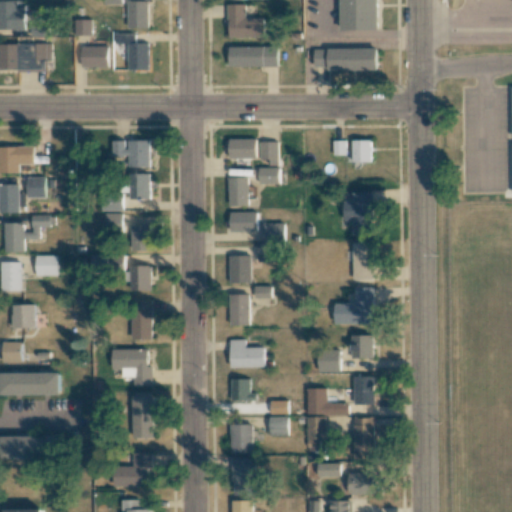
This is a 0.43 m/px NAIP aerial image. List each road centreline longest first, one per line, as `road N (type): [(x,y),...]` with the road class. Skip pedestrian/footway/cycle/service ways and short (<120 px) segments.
road 1 (tertiary): [(416,0),(422,511)]
road 2 (residential): [(189,0),(192,511)]
road 3 (residential): [(418,107),(0,105)]
